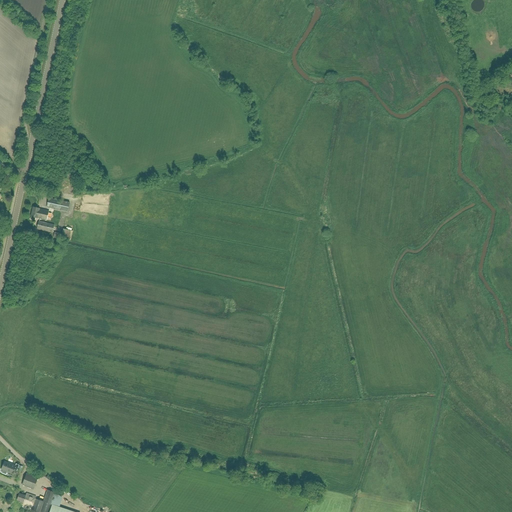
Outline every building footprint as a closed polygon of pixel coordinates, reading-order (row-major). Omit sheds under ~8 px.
[(48,200),(47,206),(68,209),(69,200),(62,199),(61,201),(48,200)] [(31,216),(30,219),(34,220),(35,217),(38,218),(38,217),(47,219),(49,211),(40,209),(40,208),(33,207),(31,216)] [(54,225),(39,221),(37,229),(52,232),(54,225)] [(15,466),(4,461),(1,469),(12,474),(14,470),(17,471),(19,465),(16,464),(15,466)] [(33,489),(37,478),(26,473),(22,485),(33,489)] [(19,493),(17,500),(20,501),(19,502),(23,503),(23,504),(32,507),(33,505),(34,506),(32,511),(75,511),(58,506),(61,497),(56,493),(47,490),(44,501),(35,499),(36,497),(27,493),(26,495),(19,493)]
